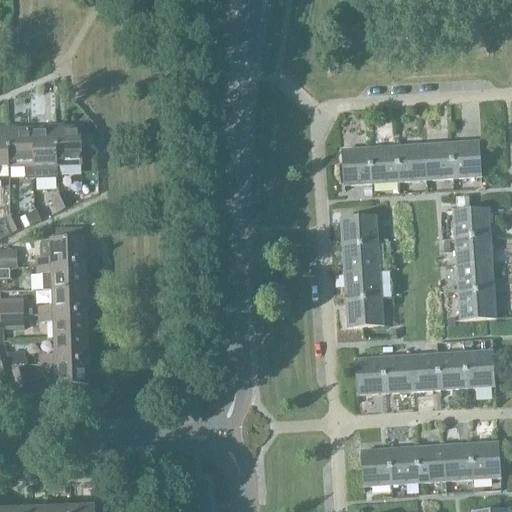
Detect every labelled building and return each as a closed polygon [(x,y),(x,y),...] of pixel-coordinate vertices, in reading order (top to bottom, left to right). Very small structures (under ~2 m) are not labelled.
[(79,129),(55,130),(57,168),(81,167),(79,129)] [(55,130),(31,131),(33,169),(33,180),(33,181),(42,180),(57,180),(57,168),(55,130)] [(7,132),(0,131),(0,169),(9,170),(7,132)] [(31,131),(7,132),(9,170),(11,170),(25,169),(25,170),(26,177),(26,180),(26,181),(33,181),(33,180),(33,169),(31,131)] [(479,143),(452,145),(454,181),(482,179),(479,143)] [(452,145),(424,147),(427,183),(454,181),(452,145)] [(424,147),(397,149),(399,185),(427,183),(424,147)] [(397,149),(369,151),(372,186),(399,185),(397,149)] [(372,186),(369,151),(342,153),(344,188),(372,186)] [(59,197),(66,212),(74,208),(68,194),(59,197)] [(58,215),(66,212),(59,197),(51,201),(58,215)] [(454,214),(456,241),(491,239),(489,212),(454,214)] [(11,220),(18,234),(26,230),(19,216),(11,220)] [(341,221),(343,248),(378,246),(376,219),(341,221)] [(18,234),(11,220),(3,224),(10,238),(18,234)] [(38,262),(38,269),(86,267),(85,242),(82,242),(82,229),(55,230),(56,243),(42,244),(39,247),(40,262),(38,262)] [(456,241),(457,268),(492,266),(491,239),(456,241)] [(343,248),(345,275),(380,273),(378,246),(343,248)] [(12,252),(0,252),(0,270),(13,270),(12,252)] [(457,268),(459,295),(494,293),(492,266),(457,268)] [(86,267),(38,269),(38,277),(43,277),(43,293),(52,293),(87,291),(86,267)] [(345,275),(347,302),(382,300),(380,273),(345,275)] [(40,310),(40,318),(88,316),(87,291),(52,293),(53,310),(40,310)] [(494,293),(459,295),(461,323),(496,320),(494,293)] [(382,300),(347,302),(348,330),(383,327),(382,300)] [(0,319),(24,319),(23,303),(0,303),(0,319)] [(54,325),(55,342),(89,340),(88,316),(40,318),(40,326),(54,325)] [(0,332),(24,332),(24,319),(0,319),(0,332)] [(42,359),(42,367),(90,365),(89,340),(55,342),(55,358),(42,359)] [(493,353),(465,355),(467,390),(495,389),(493,353)] [(465,355),(438,357),(440,392),(467,390),(465,355)] [(438,357),(410,358),(412,394),(440,392),(438,357)] [(410,358),(383,360),(385,395),(412,394),(410,358)] [(385,395),(383,360),(355,361),(357,397),(385,395)] [(90,365),(42,367),(43,375),(57,374),(57,391),(91,390),(90,365)] [(29,388),(25,371),(13,374),(18,391),(29,388)] [(499,446),(471,447),(473,483),(501,481),(499,446)] [(471,447),(444,449),(446,484),(473,483),(471,447)] [(444,449),(416,451),(418,486),(446,484),(444,449)] [(416,451),(389,452),(391,488),(418,486),(416,451)] [(391,488),(389,452),(361,454),(363,489),(391,488)]
